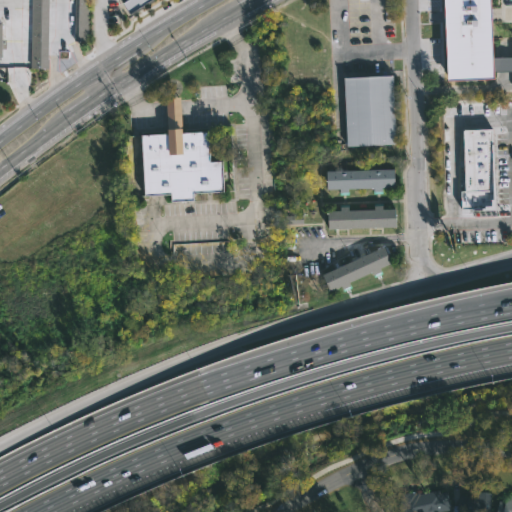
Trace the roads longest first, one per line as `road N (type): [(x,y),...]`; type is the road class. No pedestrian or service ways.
road 1 (motorway): [(0,504),(123,443),(264,389),(511,324)]
road 2 (motorway): [(37,511),(288,408),(511,349)]
road 3 (motorway): [(410,286),(174,364),(0,446)]
road 4 (motorway): [(511,303),(327,346),(118,420)]
road 5 (residential): [(417,255),(407,0)]
road 6 (primary): [(202,0),(0,138)]
road 7 (primary): [(108,93),(232,16)]
road 8 (tertiary): [(371,464),(421,446),(511,451)]
road 9 (motorway): [(118,420),(0,477)]
